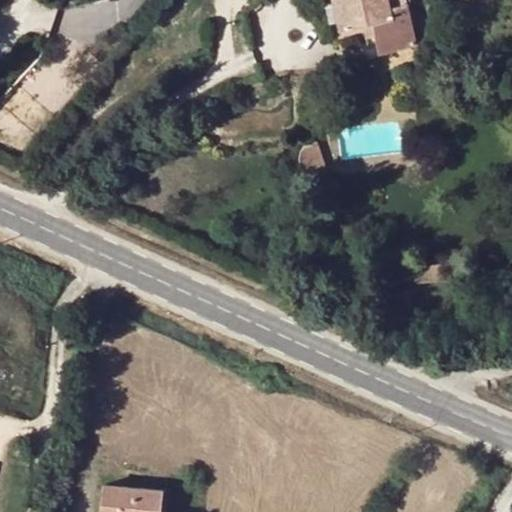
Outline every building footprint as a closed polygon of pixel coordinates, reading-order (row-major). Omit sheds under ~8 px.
[(348,30),(341,0),(340,0),(333,0),(340,31),(348,30)] [(340,0),(341,0),(357,28),(366,27),(377,24),(379,35),(383,53),(417,45),(406,0),(340,0)] [(377,24),(366,27),(368,37),(379,35),(377,24)] [(309,145),(307,148),(305,150),(323,152),(319,142),(315,142),(312,143),(309,145)] [(328,168),(323,152),(305,150),(304,154),(304,157),(305,160),(306,164),(308,167),(311,169),(314,170),(318,171),(321,171),(324,170),(328,168)] [(426,161),(426,152),(418,151),(418,161),(426,161)] [(464,281),(463,264),(398,267),(400,284),(464,281)] [(270,383),(267,380),(261,383),(266,388),(270,383)] [(106,484),(102,511),(159,511),(162,491),(106,484)]
